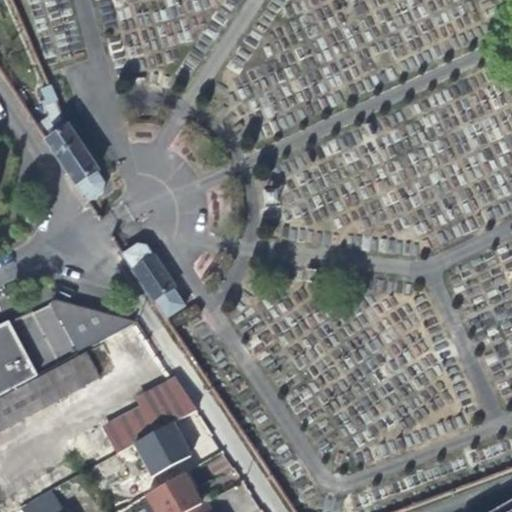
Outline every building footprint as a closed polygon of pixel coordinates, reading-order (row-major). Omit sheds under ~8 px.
[(101,195),(101,187),(64,133),(45,145),(85,204),(101,195)] [(133,246),(119,256),(130,273),(150,259),(143,248),(133,246)] [(151,303),(171,290),(150,259),(130,273),(151,303)] [(180,304),(171,290),(151,303),(160,317),(160,318),(173,337),(190,325),(177,306),(180,304)] [(0,397),(35,379),(6,326),(0,328),(0,397)] [(0,432),(98,381),(84,356),(0,401),(0,432)] [(133,400),(137,408),(152,436),(196,413),(173,379),(133,400)] [(115,456),(152,436),(137,408),(100,429),(115,456)] [(220,450),(198,416),(170,432),(181,450),(190,465),(220,450)] [(183,477),(192,493),(198,490),(195,484),(189,474),(183,477)] [(209,511),(205,504),(201,507),(192,493),(183,477),(145,499),(152,511),(209,511)] [(15,508),(17,511),(66,511),(53,488),(15,508)] [(511,511),(511,502),(494,511),(511,511)]
